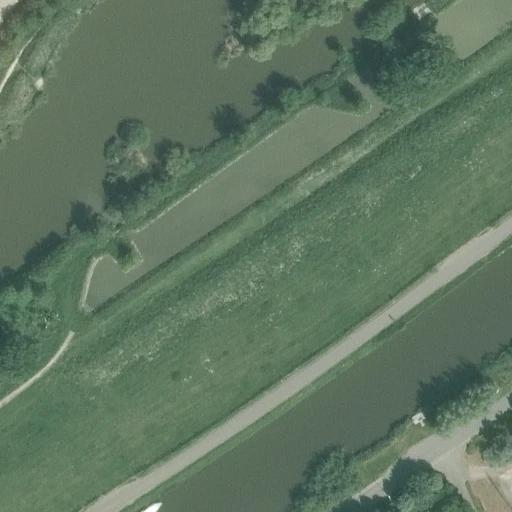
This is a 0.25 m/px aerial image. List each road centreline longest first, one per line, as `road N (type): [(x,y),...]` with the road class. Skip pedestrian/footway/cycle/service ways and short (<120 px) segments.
road 1 (unclassified): [(511,222),(104,511)]
road 2 (residential): [(345,511),(511,399)]
